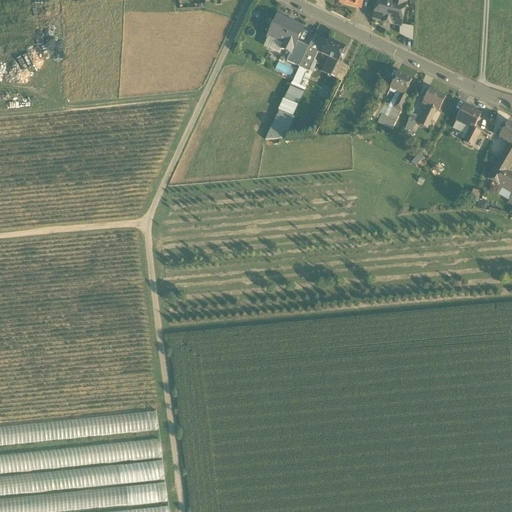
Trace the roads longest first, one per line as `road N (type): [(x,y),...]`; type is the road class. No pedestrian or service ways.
road 1 (track): [(247,0),(145,223),(182,511)]
road 2 (unclassified): [(285,0),(511,103)]
road 3 (track): [(198,108),(187,95),(0,113)]
road 4 (track): [(145,223),(0,238)]
